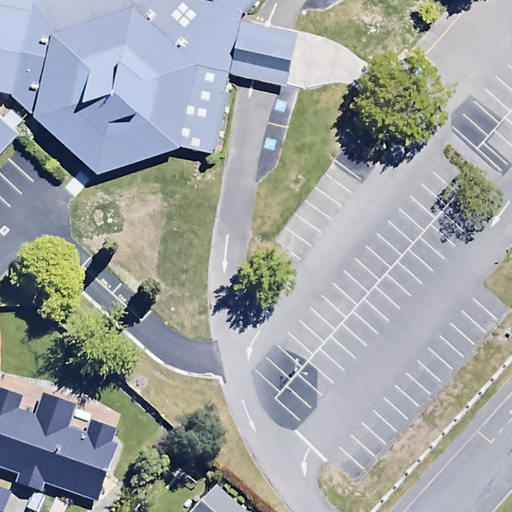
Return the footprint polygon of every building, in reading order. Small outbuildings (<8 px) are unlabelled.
[(18,0),(0,0),(0,99),(16,103),(35,121),(102,182),(180,153),(215,163),(230,80),(286,91),(296,35),(254,26),(276,0),(43,0),(35,3),(18,0)] [(0,158),(21,134),(0,115),(0,158)] [(39,495),(42,486),(97,504),(117,445),(68,428),(75,409),(40,398),(33,418),(18,413),(23,398),(0,389),(0,468),(17,475),(14,486),(39,495)] [(239,511),(212,488),(191,511),(239,511)] [(0,511),(5,511),(10,497),(0,492),(0,511)]
